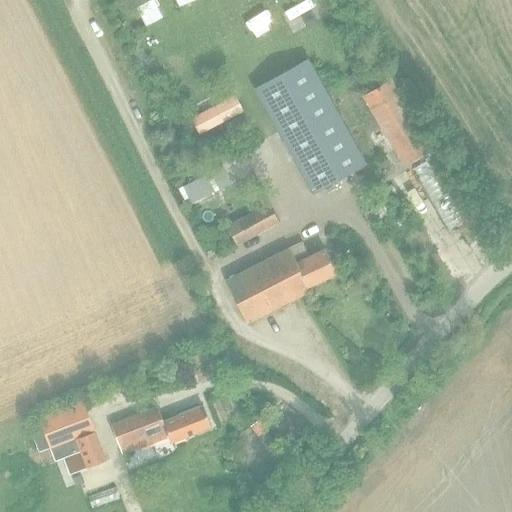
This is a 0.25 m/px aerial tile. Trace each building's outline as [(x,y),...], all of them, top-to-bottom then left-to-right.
[(313,193),(365,164),(306,58),(254,86),(313,193)] [(363,95),(404,164),(432,148),(391,79),(363,95)] [(175,188),(186,209),(221,190),(210,169),(175,188)] [(225,224),(235,243),(279,221),(269,203),(225,224)] [(364,213),(370,224),(388,216),(382,204),(364,213)] [(212,231),(221,249),(231,244),(222,225),(212,231)] [(226,278),(248,321),(310,289),(308,285),(337,271),(324,245),(308,253),(302,239),(226,278)] [(112,423),(122,452),(169,435),(170,440),(212,425),(204,404),(164,419),(159,404),(112,423)] [(51,429),(67,472),(104,458),(93,430),(71,438),(65,423),(51,429)]
